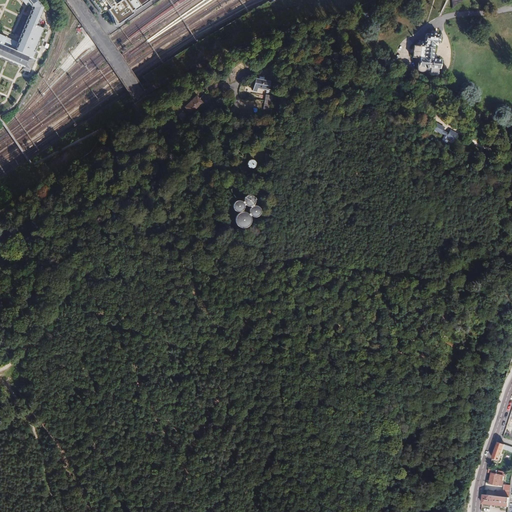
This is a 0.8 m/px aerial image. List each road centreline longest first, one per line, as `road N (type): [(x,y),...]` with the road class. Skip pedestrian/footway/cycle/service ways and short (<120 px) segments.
road 1 (track): [(283,261),(386,275),(416,284),(441,306),(438,346),(385,386),(367,419),(369,434),(391,459),(386,511)]
road 2 (track): [(0,370),(116,244),(213,275),(283,261)]
road 3 (track): [(281,511),(283,261)]
road 4 (track): [(283,261),(294,159),(308,146),(383,131)]
road 5 (track): [(57,511),(19,403),(0,377)]
road 6 (track): [(0,272),(28,258),(37,262),(19,353)]
road 7 (secondary): [(511,385),(475,511)]
